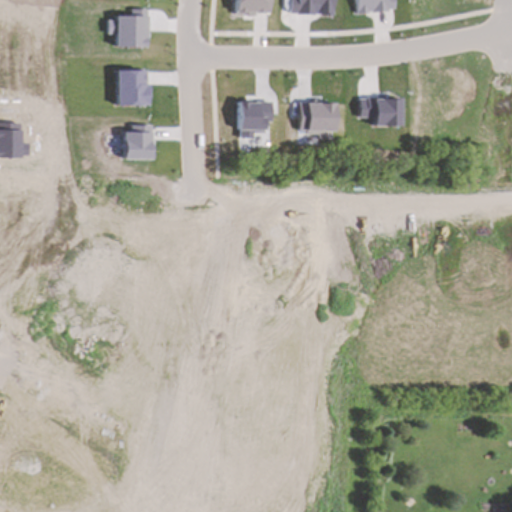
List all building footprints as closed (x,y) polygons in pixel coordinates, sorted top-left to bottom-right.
[(267,0),(233,0),(233,14),(267,15),(267,0)] [(287,0),(287,15),(331,16),(331,0),(287,0)] [(353,0),(354,14),(392,11),(391,0),(353,0)] [(112,48),(144,47),(144,10),(128,10),(128,16),(111,17),(111,21),(103,21),(103,34),(111,34),(112,48)] [(113,106),(144,106),(144,71),(112,72),(113,106)] [(397,126),(397,99),(356,99),(357,118),(370,118),(370,127),(397,126)]
